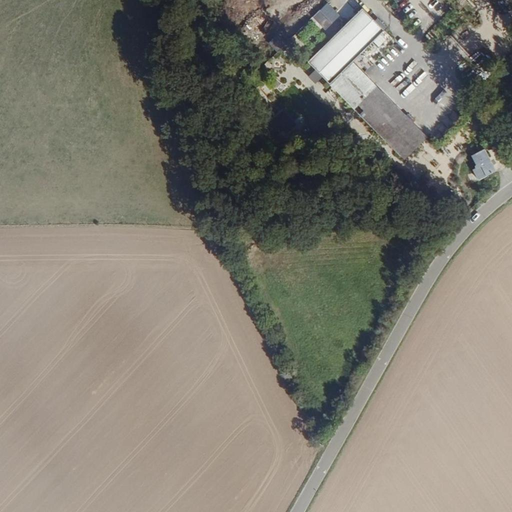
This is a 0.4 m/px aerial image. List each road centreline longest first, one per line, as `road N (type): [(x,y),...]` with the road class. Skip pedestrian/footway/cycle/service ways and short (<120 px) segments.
road 1 (unclassified): [(511,190),(460,237),(430,278),(298,511)]
road 2 (unknown): [(511,179),(494,130),(424,47),(416,0)]
